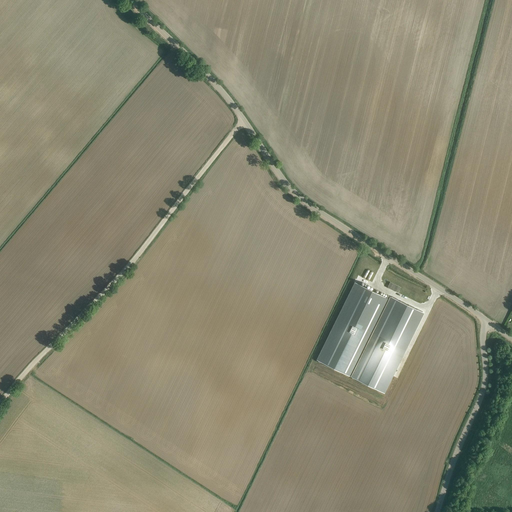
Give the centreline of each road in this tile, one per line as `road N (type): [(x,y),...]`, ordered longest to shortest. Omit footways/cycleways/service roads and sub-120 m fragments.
road 1 (unclassified): [(489,322),(288,186),(218,87),(132,0)]
road 2 (track): [(0,404),(143,248),(243,119)]
road 3 (unclassified): [(437,511),(483,389),(489,322)]
